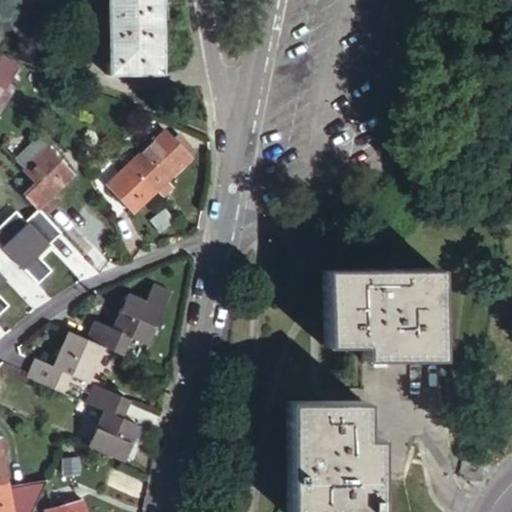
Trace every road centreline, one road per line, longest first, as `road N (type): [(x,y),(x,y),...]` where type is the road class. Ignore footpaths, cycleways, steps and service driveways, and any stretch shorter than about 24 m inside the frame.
road 1 (residential): [(214,240),(168,511)]
road 2 (residential): [(214,240),(95,282),(0,341)]
road 3 (residential): [(477,511),(442,490),(428,447),(371,384)]
road 4 (residential): [(238,116),(214,240)]
road 5 (unclassified): [(209,0),(210,33),(238,116)]
